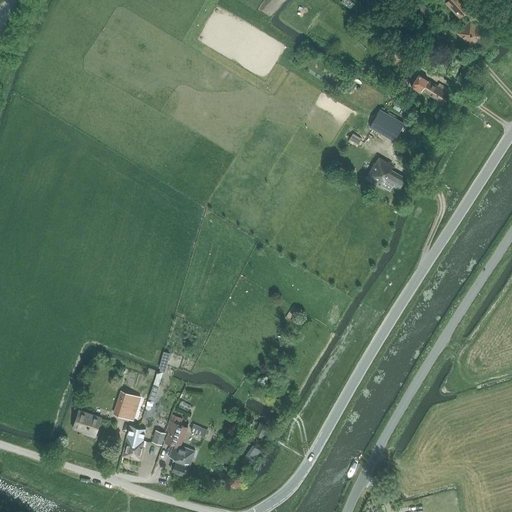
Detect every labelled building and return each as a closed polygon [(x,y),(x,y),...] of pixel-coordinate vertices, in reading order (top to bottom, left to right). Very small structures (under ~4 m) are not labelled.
[(459,17),(469,9),(460,0),(448,0),(446,3),(459,17)] [(470,46),(484,34),(472,21),(458,33),(470,46)] [(392,45),(387,53),(409,68),(415,59),(392,45)] [(451,90),(439,83),(438,85),(419,74),(411,87),(418,91),(419,89),(423,91),(443,103),(451,90)] [(394,141),(405,122),(380,108),(369,127),(394,141)] [(357,146),(360,140),(352,135),(348,141),(357,146)] [(399,188),(405,178),(391,170),(393,167),(378,158),(373,167),(372,167),(367,177),(381,186),(381,185),(390,190),(393,185),(399,188)] [(159,345),(157,355),(162,357),(165,347),(159,345)] [(170,353),(164,351),(159,368),(161,369),(160,371),(164,372),(170,353)] [(153,385),(149,398),(154,400),(159,387),(153,385)] [(134,420),(142,397),(120,390),(113,413),(134,420)] [(96,437),(102,418),(80,411),(74,428),(88,432),(86,434),(96,437)] [(181,446),(187,431),(188,427),(180,424),(182,418),(172,415),(171,420),(170,420),(166,431),(167,431),(163,442),(174,446),(170,457),(178,460),(174,471),(186,476),(196,451),(181,446)] [(262,437),(267,426),(260,423),(256,433),(262,437)] [(191,430),(206,437),(209,430),(193,424),(191,430)] [(147,441),(133,438),(136,426),(130,425),(127,436),(122,456),(142,461),(147,441)] [(156,430),(152,441),(161,444),(165,433),(156,430)] [(155,443),(152,453),(158,455),(161,445),(155,443)] [(248,455),(243,461),(250,466),(255,460),(254,459),(260,451),(257,449),(256,451),(253,450),(249,455),(248,455)]
